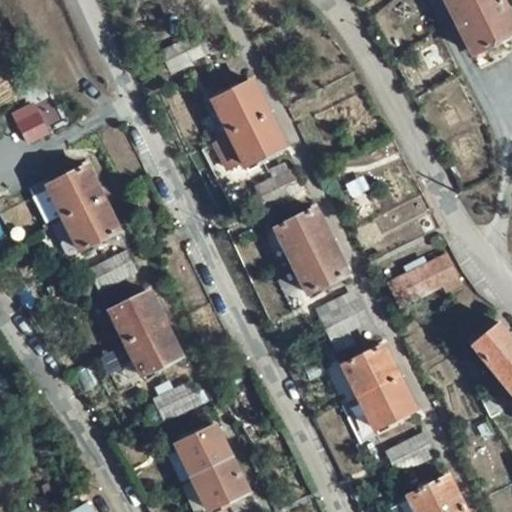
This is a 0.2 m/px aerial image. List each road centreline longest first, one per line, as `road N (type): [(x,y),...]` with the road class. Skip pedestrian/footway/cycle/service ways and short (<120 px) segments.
road 1 (residential): [(218,0),(478,511)]
road 2 (residential): [(334,511),(80,0)]
road 3 (residential): [(321,0),(485,265),(511,295)]
road 4 (residential): [(0,310),(118,511)]
